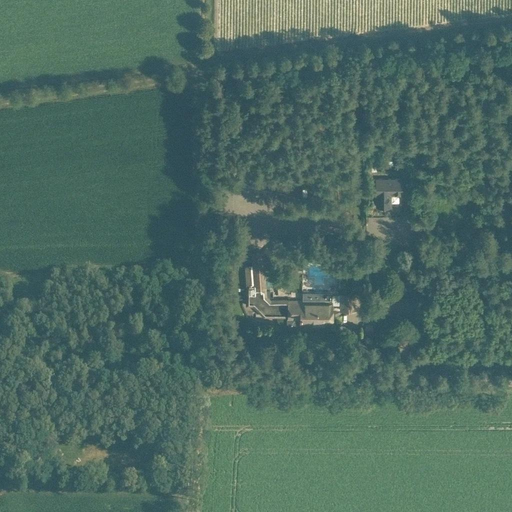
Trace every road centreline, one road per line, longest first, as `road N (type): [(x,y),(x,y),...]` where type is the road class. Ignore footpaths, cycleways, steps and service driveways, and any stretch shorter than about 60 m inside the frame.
road 1 (track): [(198,0),(183,511)]
road 2 (track): [(278,379),(0,374)]
road 3 (residential): [(278,379),(511,384)]
road 4 (unknown): [(390,381),(361,340),(356,238),(336,214)]
